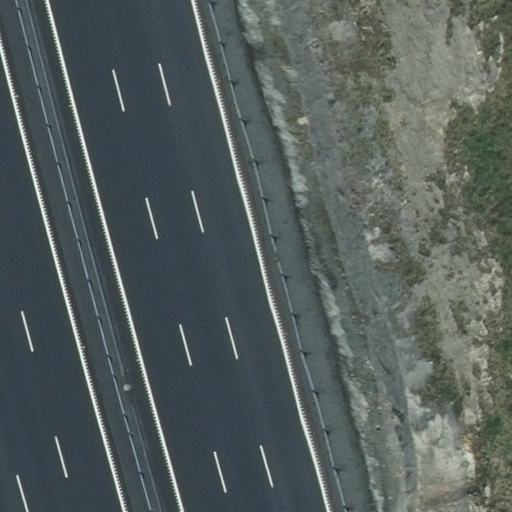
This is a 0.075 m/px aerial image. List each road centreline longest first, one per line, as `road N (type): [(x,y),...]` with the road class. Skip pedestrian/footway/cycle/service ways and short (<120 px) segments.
road 1 (motorway): [(129,0),(200,296),(265,511)]
road 2 (motorway): [(54,511),(0,297)]
